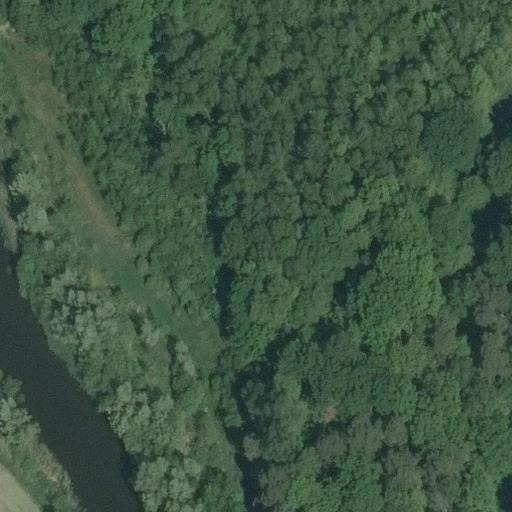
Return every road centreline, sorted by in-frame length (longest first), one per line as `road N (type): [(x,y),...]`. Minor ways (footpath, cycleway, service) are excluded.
road 1 (track): [(395,269),(340,173),(117,0)]
road 2 (track): [(420,511),(406,378),(423,325),(416,295),(395,269)]
